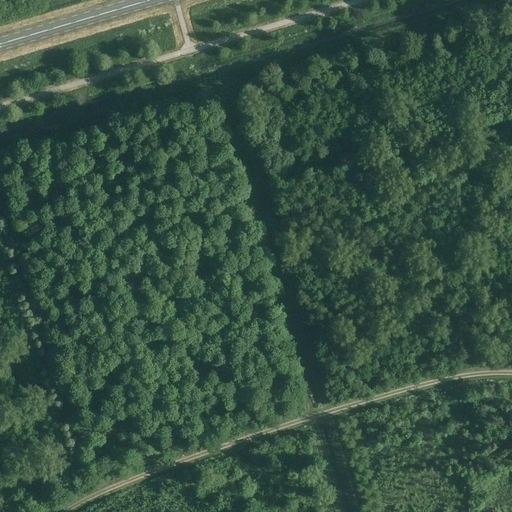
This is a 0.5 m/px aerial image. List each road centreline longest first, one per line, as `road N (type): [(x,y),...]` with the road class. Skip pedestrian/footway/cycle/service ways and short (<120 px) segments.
road 1 (track): [(63,511),(117,484),(328,411),(452,376),(511,371)]
road 2 (secondary): [(0,43),(144,0)]
